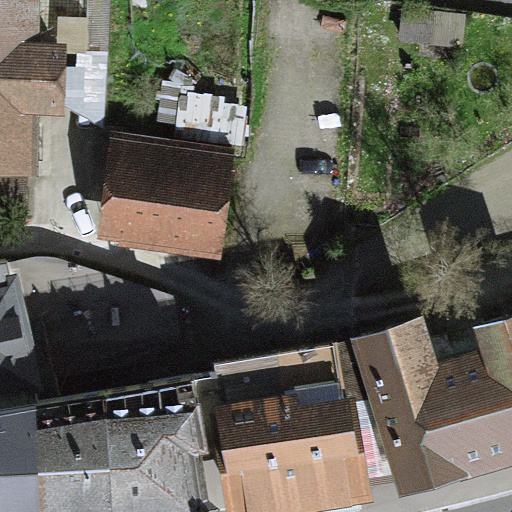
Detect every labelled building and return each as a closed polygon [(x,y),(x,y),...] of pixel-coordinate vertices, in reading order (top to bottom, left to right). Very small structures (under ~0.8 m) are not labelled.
[(30,0),(0,0),(0,161),(28,162),(29,100),(56,100),(57,45),(31,43),(30,0)] [(117,167),(110,218),(223,233),(234,148),(181,141),(177,174),(117,167)] [(32,257),(6,264),(6,262),(0,263),(0,383),(31,376),(18,318),(54,310),(65,371),(176,352),(165,293),(54,258),(45,256),(32,257)] [(511,446),(511,313),(484,322),(493,351),(433,368),(418,316),(361,333),(404,477),(511,446)] [(195,373),(198,392),(207,446),(226,443),(238,510),(359,490),(334,340),(215,359),(217,370),(195,373)] [(203,511),(193,449),(207,446),(198,392),(105,407),(113,511),(203,511)] [(38,511),(33,418),(32,401),(0,405),(0,511),(38,511)] [(113,511),(105,407),(33,418),(38,511),(113,511)]
